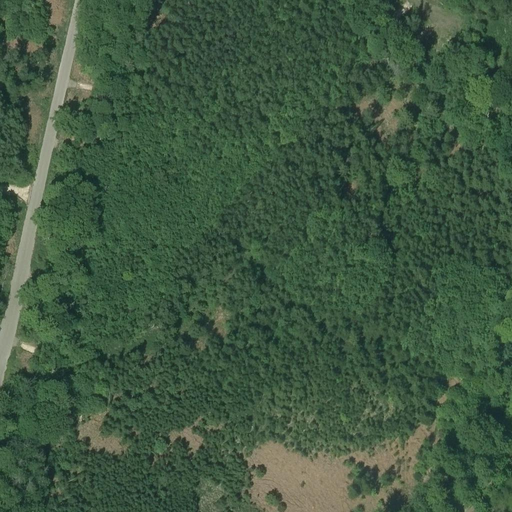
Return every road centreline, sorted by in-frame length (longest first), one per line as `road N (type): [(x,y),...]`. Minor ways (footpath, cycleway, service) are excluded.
road 1 (track): [(511,12),(172,352),(0,379)]
road 2 (track): [(0,363),(81,0)]
